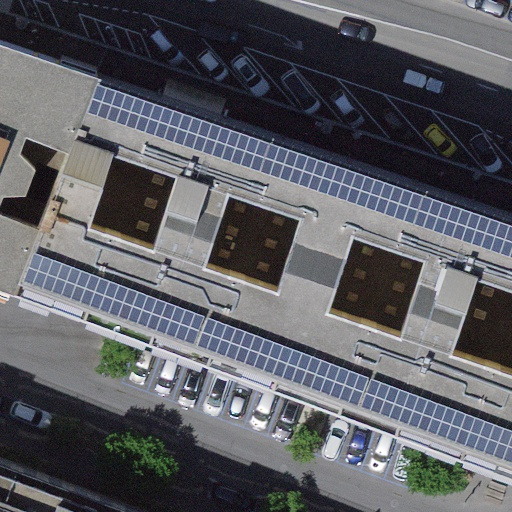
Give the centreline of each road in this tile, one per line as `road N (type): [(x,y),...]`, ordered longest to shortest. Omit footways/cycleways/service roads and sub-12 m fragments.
road 1 (secondary): [(72,0),(511,146)]
road 2 (residential): [(0,369),(374,511)]
